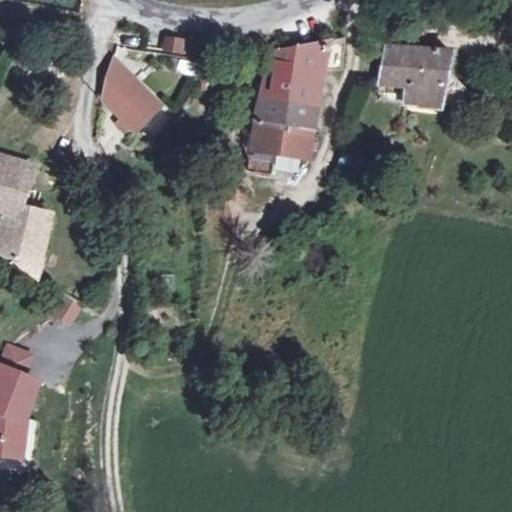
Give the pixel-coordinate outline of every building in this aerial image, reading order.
[(165,37),(163,49),(182,52),(184,40),(165,37)] [(346,42),(332,44),(328,63),(343,66),(346,42)] [(328,63),(332,44),(272,54),(263,99),(320,107),(328,63)] [(409,89),(407,104),(443,110),(454,53),(388,48),(381,86),(409,89)] [(107,101),(117,109),(138,132),(162,107),(132,78),(116,62),(110,80),(107,101)] [(256,137),(253,148),(249,170),(271,173),(275,154),(310,160),(315,130),(308,129),(312,110),(319,111),(320,107),(263,99),(256,137)] [(315,130),(319,111),(312,110),(308,129),(315,130)] [(344,154),(336,173),(371,187),(379,167),(344,154)] [(20,217),(23,207),(31,181),(35,167),(0,156),(0,210),(7,213),(20,217)] [(53,214),(23,207),(20,217),(7,213),(0,236),(0,253),(40,276),(53,214)] [(84,306),(69,296),(58,313),(72,323),(84,306)] [(6,351),(0,364),(0,365),(25,376),(31,361),(6,351)] [(0,454),(21,457),(26,429),(23,428),(25,420),(40,382),(25,376),(0,365),(0,454)]
